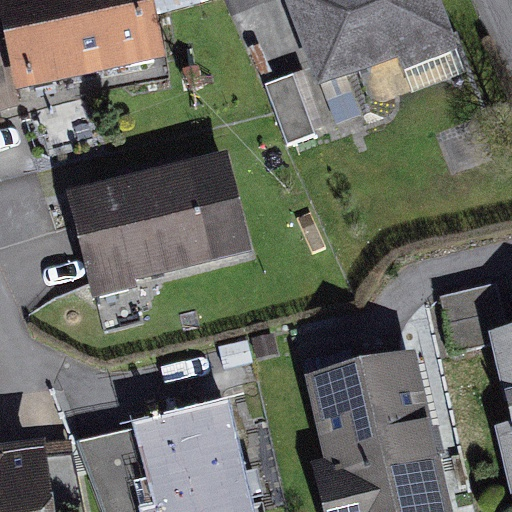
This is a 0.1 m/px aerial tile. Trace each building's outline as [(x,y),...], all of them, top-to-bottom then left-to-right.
[(148,0),(64,0),(0,14),(0,20),(21,114),(167,82),(148,0)] [(435,0),(306,0),(286,7),(322,112),(458,65),(435,0)] [(227,169),(63,216),(91,316),(256,269),(227,169)] [(511,345),(495,349),(511,424),(511,345)] [(444,511),(411,373),(303,399),(330,511),(444,511)] [(131,444),(146,511),(257,511),(237,420),(131,444)] [(0,480),(0,511),(62,511),(59,475),(0,480)]
